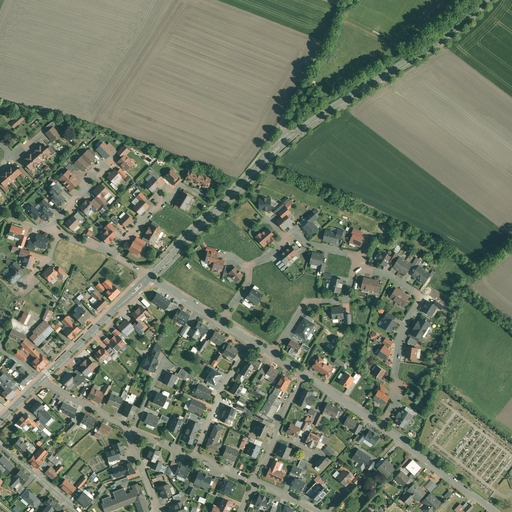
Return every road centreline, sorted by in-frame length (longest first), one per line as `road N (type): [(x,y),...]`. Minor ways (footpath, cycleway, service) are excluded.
road 1 (secondary): [(149,274),(292,134),(473,16),(485,0)]
road 2 (residential): [(359,256),(366,268),(422,295),(401,328),(399,390),(382,425)]
road 3 (secondary): [(39,381),(149,274)]
road 4 (residential): [(273,352),(301,310),(347,299),(359,256)]
road 5 (residential): [(494,511),(382,425)]
road 6 (residential): [(250,337),(193,455)]
